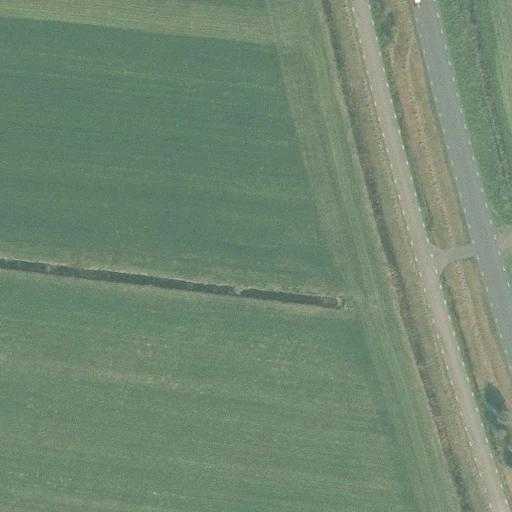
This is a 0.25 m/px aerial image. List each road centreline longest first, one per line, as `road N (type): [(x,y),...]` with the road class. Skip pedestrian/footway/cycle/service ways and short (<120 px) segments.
road 1 (unclassified): [(500,511),(358,0)]
road 2 (primary): [(511,330),(422,0)]
